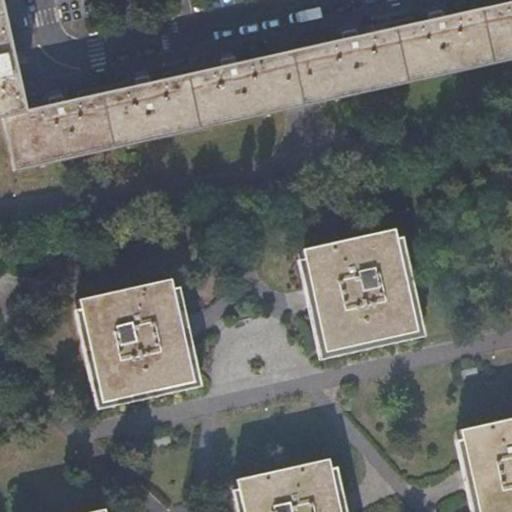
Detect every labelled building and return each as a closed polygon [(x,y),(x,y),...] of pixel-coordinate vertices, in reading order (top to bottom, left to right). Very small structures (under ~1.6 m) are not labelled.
[(511,57),(511,1),(343,40),(21,111),(0,115),(0,119),(11,169),(204,125),(318,101),(490,62),(511,57)] [(0,115),(21,111),(0,18),(0,115)] [(411,330),(390,228),(296,248),(317,350),(411,330)] [(188,378),(166,276),(75,296),(97,398),(188,378)] [(511,511),(511,417),(460,430),(480,511),(511,511)] [(341,511),(329,457),(237,477),(244,511),(341,511)]
